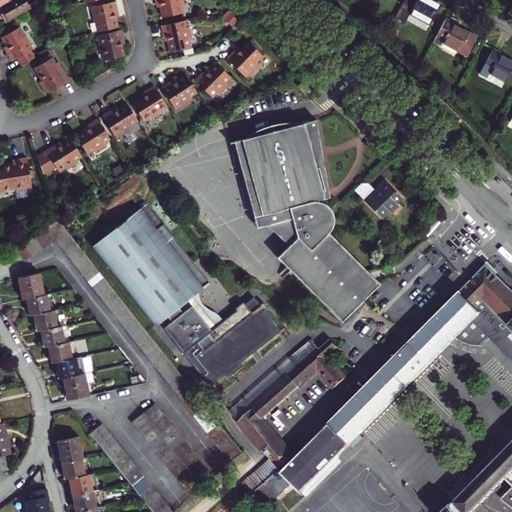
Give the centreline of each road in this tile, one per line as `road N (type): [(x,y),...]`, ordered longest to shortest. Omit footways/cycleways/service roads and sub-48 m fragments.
road 1 (residential): [(280,0),(511,226)]
road 2 (residential): [(134,0),(147,60),(47,117),(6,128)]
road 3 (residential): [(41,435),(39,394),(0,324)]
